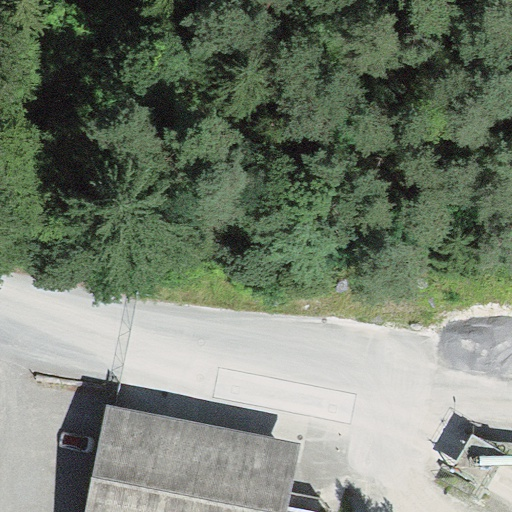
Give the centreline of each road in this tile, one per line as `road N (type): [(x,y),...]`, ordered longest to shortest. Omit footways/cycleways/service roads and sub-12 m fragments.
road 1 (residential): [(109,350),(383,395)]
road 2 (track): [(27,322),(0,495)]
